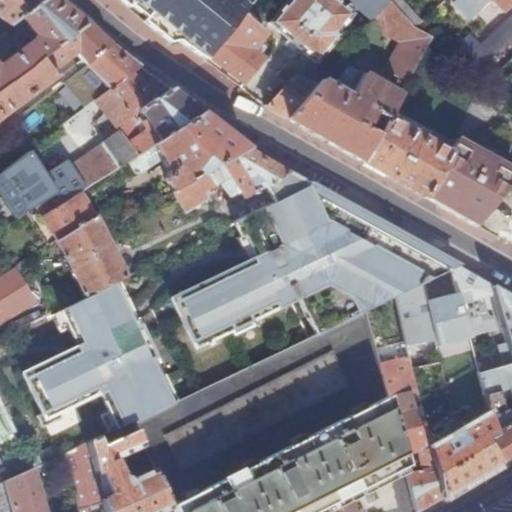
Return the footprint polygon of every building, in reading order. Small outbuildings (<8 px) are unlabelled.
[(37,37),(0,66),(0,89),(85,25),(54,0),(42,0),(21,17),(37,37)] [(0,0),(0,18),(10,26),(21,17),(42,0),(0,0)] [(118,0),(129,10),(136,1),(152,13),(144,23),(146,25),(148,21),(158,29),(156,33),(172,45),(175,43),(177,43),(178,43),(180,44),(206,63),(242,16),(249,7),(253,3),(249,0),(118,0)] [(335,0),(289,0),(268,25),(316,64),(340,37),(337,34),(353,15),(335,0)] [(389,2),(386,0),(354,0),(354,1),(374,21),(389,2)] [(501,14),(511,3),(511,0),(459,0),(455,4),(470,20),(489,2),(501,14)] [(318,86),(317,88),(288,121),(362,163),(392,109),(432,39),(432,38),(416,29),(416,28),(389,2),(374,21),(358,39),(379,51),(387,37),(398,44),(384,70),(399,80),(392,92),(362,75),(349,98),(332,89),(321,83),(318,86)] [(249,7),(242,16),(258,29),(266,20),(249,7)] [(511,38),(511,14),(480,45),(467,57),(482,66),(511,38)] [(258,29),(242,16),(206,63),(240,89),(259,65),(248,57),(252,52),(265,35),(258,29)] [(85,25),(0,89),(0,116),(57,75),(52,69),(76,51),(83,60),(78,64),(82,69),(88,65),(86,63),(111,44),(87,23),(85,25)] [(480,45),(472,36),(455,51),(467,57),(480,45)] [(103,82),(91,93),(95,98),(138,65),(111,44),(86,63),(88,65),(103,82)] [(170,89),(138,65),(95,98),(93,100),(114,125),(116,125),(125,119),(137,110),(152,99),(152,100),(154,99),(170,89)] [(74,66),(64,74),(69,80),(78,73),(74,66)] [(362,75),(349,68),(332,89),(349,98),(362,75)] [(294,77),(288,85),(275,100),(267,109),(288,121),(317,88),(294,77)] [(141,116),(129,124),(125,119),(116,125),(136,156),(201,113),(170,89),(154,99),(152,100),(152,99),(137,110),(141,116)] [(392,109),(362,163),(425,198),(449,155),(455,145),(392,109)] [(246,148),(201,113),(136,156),(127,162),(133,172),(138,174),(160,160),(168,172),(165,179),(172,191),(175,190),(197,177),(195,173),(202,158),(213,167),(246,148)] [(32,158),(5,178),(26,214),(35,208),(54,196),(59,205),(78,193),(79,193),(127,162),(136,156),(116,125),(114,125),(109,128),(112,133),(45,181),(32,158)] [(449,155),(425,198),(477,228),(511,184),(511,172),(500,165),(501,163),(472,145),(468,152),(454,146),(449,155)] [(246,148),(213,167),(197,177),(175,190),(186,210),(207,197),(203,191),(220,181),(228,197),(239,191),(243,198),(264,186),(272,201),(309,183),(246,148)] [(451,271),(459,268),(369,217),(365,220),(362,213),(345,203),(309,183),(272,201),(256,209),(271,240),(274,247),(170,297),(193,346),(298,297),(316,334),(356,315),(363,312),(397,296),(424,283),(437,276),(438,278),(451,271)] [(54,196),(35,208),(56,240),(93,217),(79,193),(78,193),(59,205),(54,196)] [(93,217),(56,240),(83,295),(84,297),(117,280),(124,277),(124,276),(93,217)] [(0,321),(35,301),(14,267),(0,276),(0,321)] [(451,271),(457,293),(468,336),(493,330),(496,322),(487,295),(492,294),(490,289),(491,286),(459,268),(451,271)] [(131,422),(175,401),(117,280),(84,297),(83,295),(58,308),(77,346),(21,372),(43,418),(98,391),(116,428),(131,422)] [(424,283),(397,296),(409,356),(412,368),(440,362),(437,346),(468,336),(457,293),(427,301),(424,283)] [(492,294),(506,343),(511,361),(511,298),(491,286),(490,289),(492,294)] [(135,431),(142,447),(153,469),(171,508),(172,511),(313,511),(316,511),(403,466),(400,456),(376,365),(363,312),(356,315),(316,334),(253,364),(175,401),(131,422),(135,431)] [(503,366),(478,373),(484,394),(499,390),(503,388),(503,390),(509,388),(511,396),(511,395),(511,361),(506,343),(497,345),(503,366)] [(409,356),(376,365),(400,456),(418,451),(423,470),(405,473),(414,511),(415,511),(442,496),(431,451),(431,449),(430,449),(412,368),(409,356)] [(494,435),(484,442),(499,462),(511,454),(511,422),(508,425),(499,390),(484,394),(484,395),(489,416),(494,435)] [(489,416),(431,451),(442,496),(499,462),(484,442),(494,435),(489,416)] [(112,495),(102,499),(103,504),(105,511),(161,511),(171,508),(153,469),(129,480),(123,477),(119,457),(142,447),(135,431),(102,446),(98,437),(87,442),(93,467),(95,474),(102,472),(112,495)] [(93,467),(67,474),(75,505),(76,511),(86,511),(85,508),(103,504),(102,499),(95,474),(93,467)] [(4,482),(11,511),(45,511),(31,469),(4,482)] [(0,511),(11,511),(4,482),(0,484),(0,511)]
